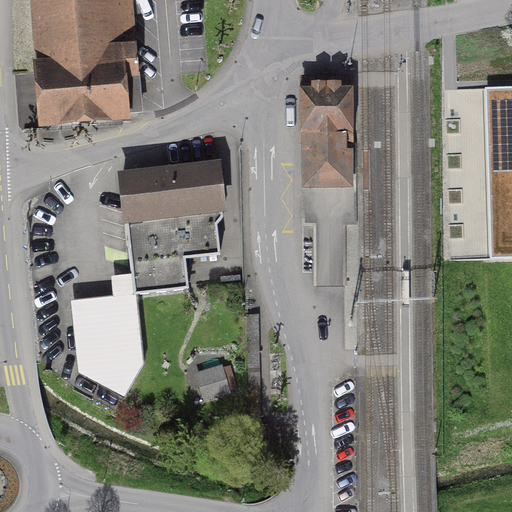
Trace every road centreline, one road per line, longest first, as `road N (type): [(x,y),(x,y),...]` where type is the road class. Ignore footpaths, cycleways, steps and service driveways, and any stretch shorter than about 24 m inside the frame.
road 1 (residential): [(301,511),(306,415),(282,301),(273,193),(277,74)]
road 2 (residential): [(277,74),(242,97),(83,157),(0,169)]
road 3 (residential): [(511,6),(348,38),(277,74)]
road 4 (primary): [(24,440),(0,251)]
road 5 (residential): [(44,489),(179,511)]
